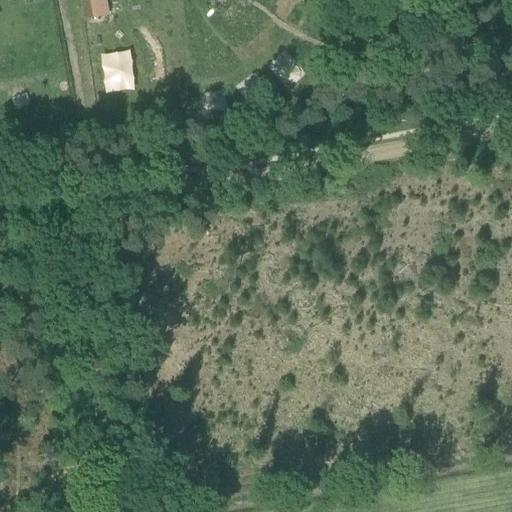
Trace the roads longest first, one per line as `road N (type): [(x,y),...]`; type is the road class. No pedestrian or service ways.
road 1 (track): [(65,208),(511,122)]
road 2 (track): [(122,511),(65,208)]
